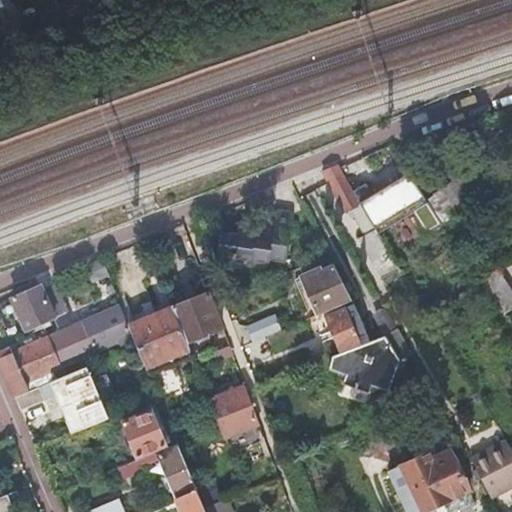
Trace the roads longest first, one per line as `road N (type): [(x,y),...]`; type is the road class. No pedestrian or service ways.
road 1 (residential): [(511,92),(185,212)]
road 2 (unclassified): [(300,511),(185,212)]
road 3 (residential): [(185,212),(0,283)]
road 4 (unclassified): [(0,401),(49,511)]
